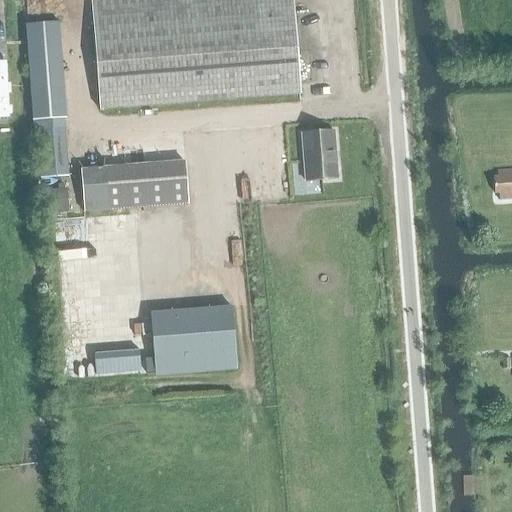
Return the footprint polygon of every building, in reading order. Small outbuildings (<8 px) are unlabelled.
[(290,0),(86,0),(95,110),(299,95),(290,0)] [(0,116),(13,116),(10,60),(0,60),(0,116)] [(39,180),(67,177),(63,130),(36,132),(39,180)] [(301,135),(305,182),(337,179),(333,132),(301,135)] [(107,212),(103,170),(80,171),(83,214),(107,212)] [(498,200),(511,198),(511,171),(496,172),(496,178),(493,178),(494,194),(497,193),(498,200)] [(66,213),(64,191),(42,192),(44,214),(66,213)] [(231,308),(150,314),(155,375),(236,369),(231,308)]
